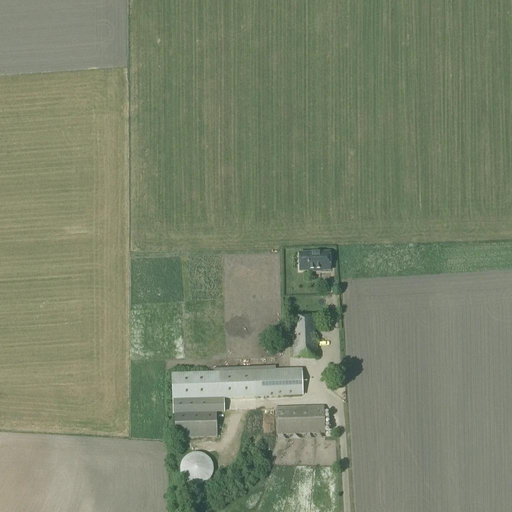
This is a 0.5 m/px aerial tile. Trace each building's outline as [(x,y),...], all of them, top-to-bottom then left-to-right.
[(299,272),(330,271),(329,254),(298,255),(299,272)] [(314,331),(314,318),(294,318),(295,332),(293,332),(293,358),(317,358),(316,331),(314,331)] [(301,396),(301,395),(300,371),(300,369),(275,370),(255,371),(214,372),(173,373),(174,399),(174,411),(175,437),(217,436),(216,414),(224,413),(224,410),(224,398),(301,396)] [(323,407),(275,408),(276,435),(324,433),(323,407)] [(196,487),(198,487),(199,487),(200,486),(202,486),(203,485),(205,485),(206,484),(207,483),(208,482),(209,481),(210,480),(211,479),(211,477),(212,476),(212,475),(213,473),(213,472),(213,470),(213,469),(213,467),(212,466),(212,465),(211,463),(211,462),(210,461),(209,460),(208,459),(207,458),(206,457),(204,456),(203,455),(202,455),(200,454),(199,454),(198,454),(196,454),(195,454),(193,454),(192,454),(190,455),(189,455),(188,456),(187,457),(186,458),(184,459),(183,460),(183,461),(182,462),(181,463),(181,465),(180,466),(180,467),(180,469),(180,470),(180,472),(180,473),(180,475),(181,476),(181,477),(182,479),(183,480),(183,481),(184,482),(186,483),(187,484),(188,485),(189,485),(191,486),(192,486),(193,487),(195,487),(196,487)]
